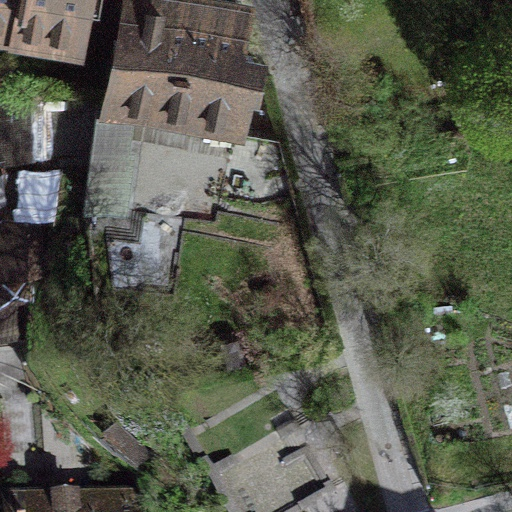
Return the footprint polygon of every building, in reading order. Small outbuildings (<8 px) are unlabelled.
[(0,0),(0,14),(82,29),(87,0),(0,0)] [(242,10),(191,0),(131,0),(125,32),(241,54),(249,21),(242,10)] [(110,105),(132,109),(239,130),(253,57),(241,54),(125,32),(110,105)] [(34,98),(0,99),(0,154),(31,152),(34,98)] [(132,109),(110,105),(101,104),(88,205),(119,208),(132,109)] [(460,128),(372,149),(378,175),(467,154),(460,128)] [(63,168),(0,166),(0,212),(66,206),(63,168)] [(38,220),(0,221),(0,259),(0,269),(35,271),(42,271),(38,220)] [(0,269),(0,320),(5,320),(4,296),(27,294),(35,271),(0,269)] [(0,511),(139,511),(130,494),(0,503),(0,511)]
